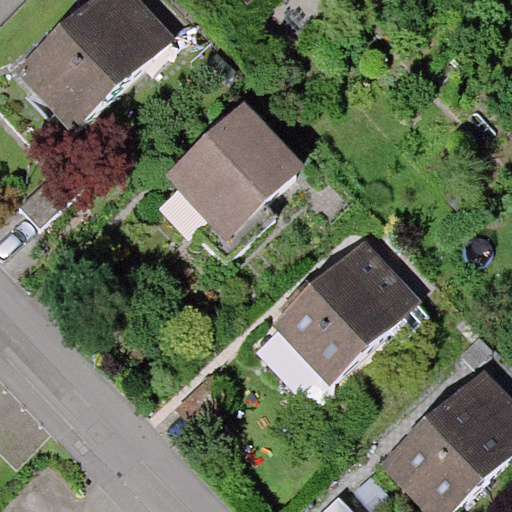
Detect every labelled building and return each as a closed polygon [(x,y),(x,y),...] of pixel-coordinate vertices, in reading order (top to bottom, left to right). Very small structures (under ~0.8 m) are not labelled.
[(19,74),(75,133),(175,42),(137,0),(98,0),(57,38),(19,74)] [(172,207),(227,267),(277,221),(267,210),(307,174),(246,108),(167,180),(183,197),(172,207)] [(62,168),(21,209),(42,231),(84,190),(62,168)] [(275,327),(328,387),(389,333),(399,344),(427,320),(416,307),(419,304),(368,246),(275,327)] [(380,469),(420,511),(453,511),(509,460),(511,462),(511,396),(486,370),(380,469)] [(214,378),(178,409),(200,434),(236,403),(214,378)] [(352,511),(340,499),(326,511),(352,511)]
